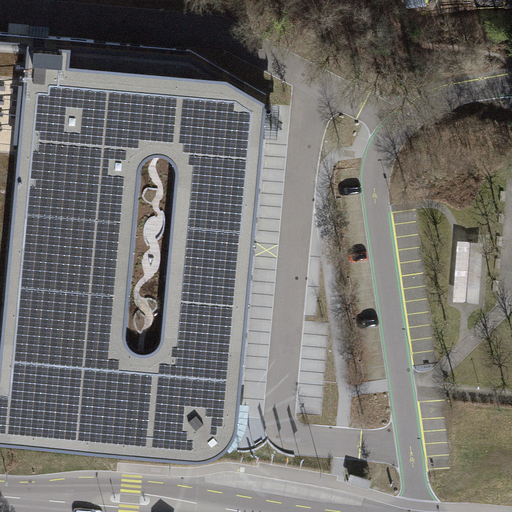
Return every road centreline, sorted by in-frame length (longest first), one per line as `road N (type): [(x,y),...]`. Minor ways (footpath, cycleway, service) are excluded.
road 1 (residential): [(417,511),(375,177),(394,131),(429,102),(511,84)]
road 2 (secondary): [(218,511),(69,497)]
